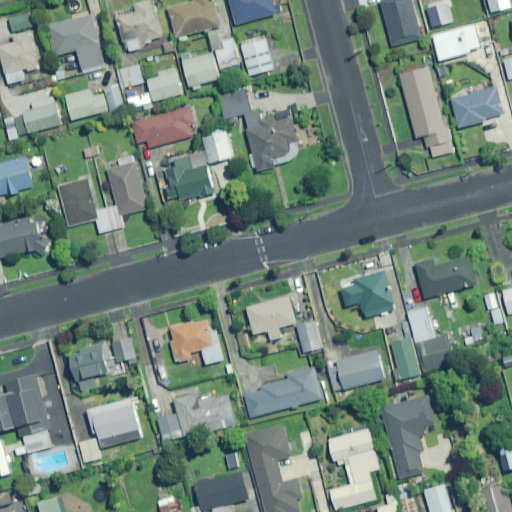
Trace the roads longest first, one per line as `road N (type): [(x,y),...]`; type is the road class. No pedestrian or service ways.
road 1 (residential): [(0,318),(382,217)]
road 2 (residential): [(382,217),(326,0)]
road 3 (residential): [(382,217),(511,183)]
